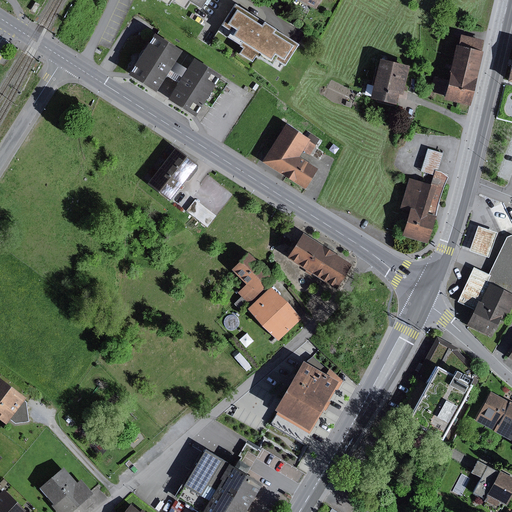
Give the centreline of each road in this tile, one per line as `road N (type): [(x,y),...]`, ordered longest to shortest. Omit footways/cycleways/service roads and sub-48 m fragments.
road 1 (residential): [(101,511),(304,340),(369,251)]
road 2 (primary): [(369,251),(79,69)]
road 3 (primary): [(508,0),(461,198),(426,294)]
road 4 (primary): [(426,294),(299,511)]
road 5 (residential): [(426,294),(511,379)]
